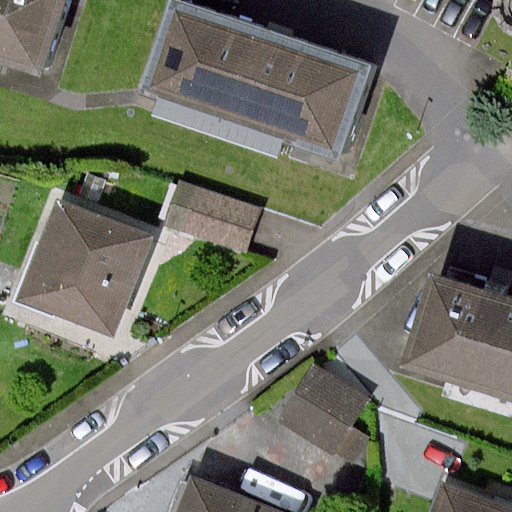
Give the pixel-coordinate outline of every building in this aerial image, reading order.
[(0,0),(0,59),(53,76),(76,0),(0,0)] [(346,162),(377,66),(188,0),(180,0),(149,84),(159,89),(152,103),(303,155),(307,147),(346,162)] [(511,0),(498,0),(502,21),(511,29),(511,0)] [(511,118),(500,130),(511,141),(511,118)] [(247,251),(261,209),(175,180),(161,223),(247,251)] [(157,238),(59,202),(21,305),(120,341),(157,238)] [(410,366),(511,397),(511,296),(438,274),(410,366)] [(372,396),(315,364),(282,422),(354,463),(369,438),(353,429),(372,396)] [(290,511),(192,475),(178,511),(290,511)] [(511,511),(511,510),(436,483),(425,511),(511,511)]
